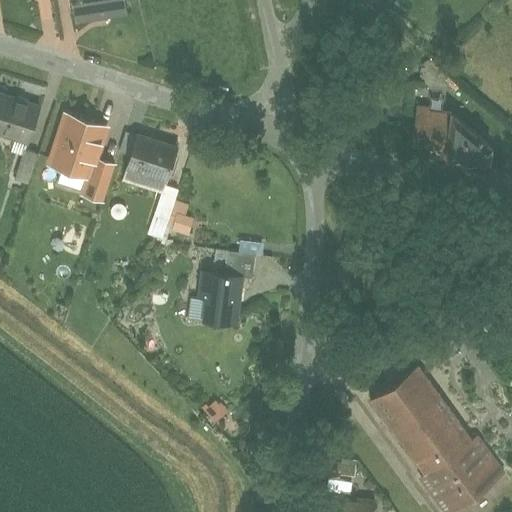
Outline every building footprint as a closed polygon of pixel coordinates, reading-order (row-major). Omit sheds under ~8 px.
[(125,0),(74,0),(79,23),(127,14),(125,0)] [(41,110),(0,96),(0,137),(29,147),(41,110)] [(412,148),(441,150),(440,158),(490,163),(491,145),(453,113),(417,108),(412,148)] [(113,128),(66,112),(48,166),(95,182),(113,128)] [(179,148),(139,135),(127,174),(167,186),(179,148)] [(32,183),(41,152),(26,147),(17,178),(32,183)] [(245,279),(202,273),(198,301),(208,302),(205,323),(238,328),(245,279)] [(424,367),(373,402),(448,511),(452,511),(502,478),(424,367)] [(217,422),(230,409),(218,397),(205,409),(217,422)] [(321,458),(321,474),(342,474),(342,458),(321,458)] [(330,511),(375,511),(376,502),(332,498),(330,511)]
